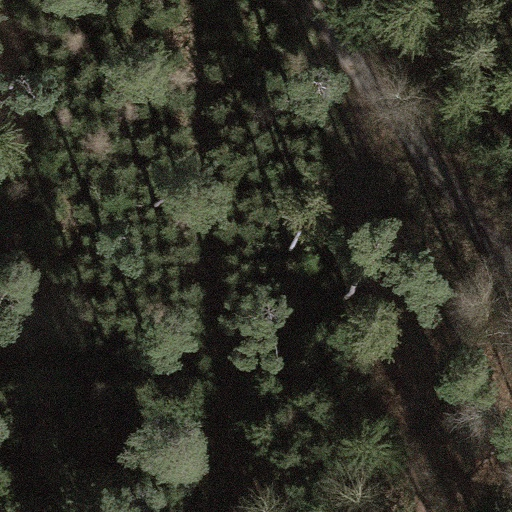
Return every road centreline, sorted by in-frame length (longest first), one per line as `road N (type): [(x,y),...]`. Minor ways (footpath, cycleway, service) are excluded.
road 1 (track): [(407,511),(363,276),(335,32)]
road 2 (track): [(511,258),(314,0)]
